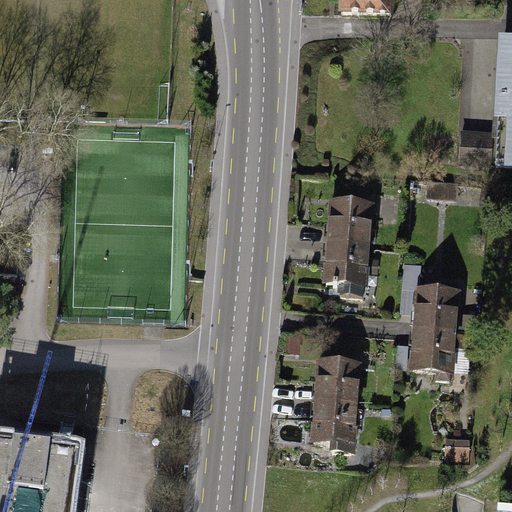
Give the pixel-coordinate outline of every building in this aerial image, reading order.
[(398,0),(333,0),(334,20),(398,20),(398,0)] [(511,43),(498,43),(494,128),(506,129),(504,174),(511,173),(511,43)] [(492,135),(459,134),(458,167),(491,168),(492,135)] [(456,184),(426,183),(425,201),(456,203),(456,184)] [(326,205),(324,242),(368,246),(371,208),(326,205)] [(365,296),(368,246),(324,242),(321,284),(338,285),(337,294),(365,296)] [(19,254),(0,253),(0,282),(18,283),(19,254)] [(414,292),(411,328),(455,332),(458,295),(414,292)] [(455,332),(411,328),(408,373),(432,375),(431,380),(452,381),(455,332)] [(313,360),(310,401),(358,405),(361,363),(313,360)] [(358,405),(310,401),(307,445),(327,446),(327,452),(355,454),(358,405)] [(468,442),(444,441),(443,463),(467,465),(468,442)] [(72,511),(80,459),(0,447),(0,511),(72,511)]
